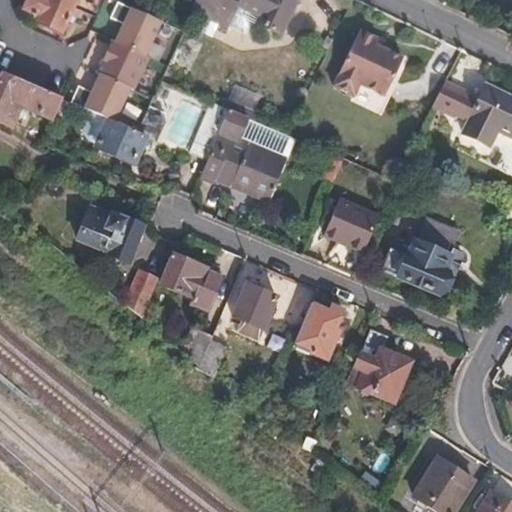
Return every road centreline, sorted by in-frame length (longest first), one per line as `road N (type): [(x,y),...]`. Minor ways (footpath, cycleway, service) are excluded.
road 1 (residential): [(176,217),(489,351)]
road 2 (residential): [(394,0),(511,57)]
road 3 (residential): [(489,351),(472,395),(475,426),(511,463)]
